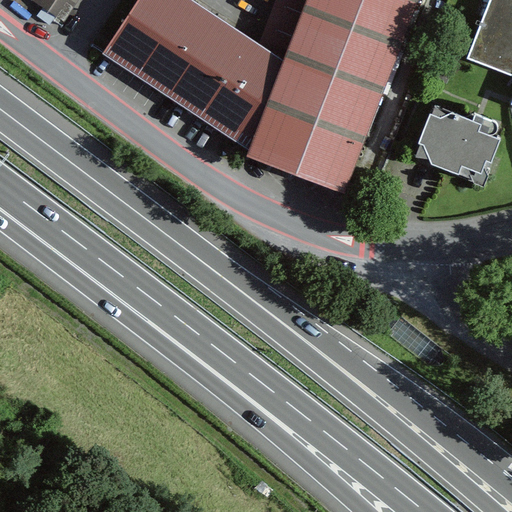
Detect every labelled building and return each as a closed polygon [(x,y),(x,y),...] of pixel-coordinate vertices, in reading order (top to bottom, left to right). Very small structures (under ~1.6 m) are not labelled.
[(31,0),(64,22),(78,0),(31,0)] [(248,149),(245,156),(302,178),(344,195),(350,181),(419,0),(275,0),(259,44),(190,0),(137,0),(106,50),(102,55),(106,57),(113,62),(217,129),(231,138),(248,149)] [(511,75),(511,0),(489,0),(467,58),(511,75)] [(454,68),(441,63),(436,76),(449,81),(454,68)] [(487,135),(489,135),(492,134),(494,133),(496,130),(497,128),(496,125),(495,122),(492,121),(475,114),(472,121),(435,106),(431,115),(428,114),(417,143),(420,144),(415,157),(430,163),(431,166),(459,177),(460,175),(471,179),(473,184),(484,188),(488,177),(484,168),(486,162),(491,163),(500,140),(487,135)]
